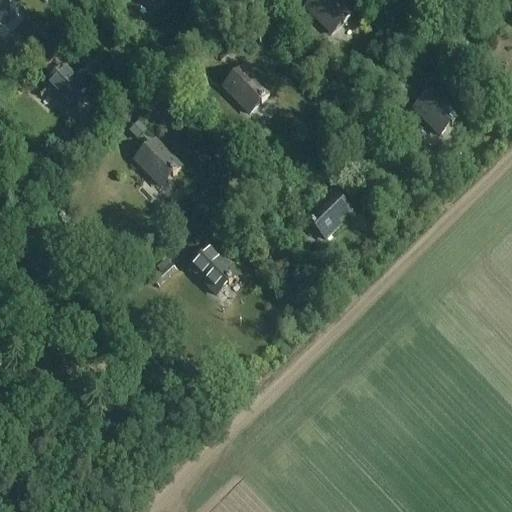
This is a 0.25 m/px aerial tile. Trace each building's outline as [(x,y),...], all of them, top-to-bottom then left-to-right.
[(0,0),(0,21),(18,4),(13,0),(0,0)] [(146,0),(157,10),(165,2),(166,0),(146,0)] [(331,36),(351,17),(334,0),(316,0),(306,10),(331,36)] [(226,44),(214,53),(222,62),(234,53),(226,44)] [(44,69),(55,58),(48,51),(37,62),(44,69)] [(71,114),(91,95),(65,70),(46,89),(71,114)] [(249,116),(269,97),(244,71),(224,90),(249,116)] [(403,108),(407,105),(416,96),(420,93),(407,79),(390,95),(403,108)] [(440,137),(459,118),(434,92),(415,111),(440,137)] [(138,142),(145,135),(137,127),(130,134),(138,142)] [(161,189),(180,170),(155,144),(136,163),(161,189)] [(346,176),(335,186),(350,201),(361,191),(346,176)] [(325,241),(351,216),(332,196),(306,222),(325,241)] [(216,297),(236,278),(210,252),(191,271),(216,297)] [(158,289),(176,273),(171,267),(153,283),(158,289)]
